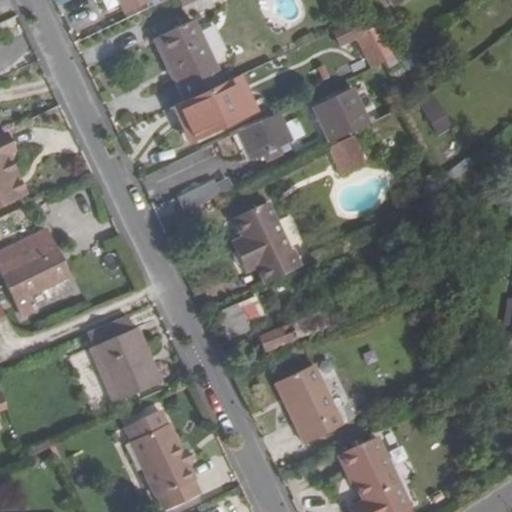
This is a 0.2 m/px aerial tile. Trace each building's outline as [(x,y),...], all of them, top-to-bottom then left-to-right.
[(117,0),(124,13),(147,2),(149,8),(165,0),(117,0)] [(359,18),(348,24),(370,70),(382,64),(359,18)] [(154,39),(164,59),(201,42),(195,28),(191,22),(154,39)] [(368,30),(385,63),(393,58),(377,26),(368,30)] [(164,59),(185,102),(222,84),(215,71),(201,42),(164,59)] [(400,66),(410,80),(415,76),(405,62),(400,66)] [(222,84),(185,102),(175,107),(191,143),(247,117),(247,115),(230,81),(222,84)] [(314,108),(329,142),(368,125),(352,91),(314,108)] [(436,135),(451,127),(434,96),(419,104),(436,135)] [(249,161),(262,155),(277,148),(289,142),(276,114),(236,132),(249,161)] [(3,132),(0,133),(0,203),(23,192),(7,157),(14,153),(3,132)] [(328,149),(341,177),(368,165),(356,137),(328,149)] [(277,148),(262,155),(265,161),(280,155),(277,148)] [(176,199),(183,213),(219,196),(213,182),(176,199)] [(452,196),(446,185),(432,192),(439,203),(452,196)] [(255,269),(264,287),(300,269),(292,253),(290,254),(267,205),(233,222),(241,240),(246,249),(234,254),(244,274),(255,269)] [(15,212),(0,218),(0,237),(22,228),(15,212)] [(67,278),(53,249),(45,231),(0,252),(0,274),(14,304),(21,318),(31,313),(24,299),(67,278)] [(234,254),(246,249),(241,240),(230,245),(234,254)] [(216,313),(228,339),(247,330),(235,304),(216,313)] [(257,339),(262,353),(323,328),(317,315),(257,339)] [(89,350),(112,404),(157,385),(160,384),(136,330),(130,316),(83,336),(89,350)] [(274,384),(303,444),(340,426),(311,366),(274,384)] [(128,429),(134,443),(168,427),(161,414),(128,429)] [(131,444),(157,501),(160,499),(193,484),(195,483),(170,426),(168,427),(134,443),(131,444)] [(399,482),(376,436),(336,455),(344,471),(348,469),(363,500),(353,505),(356,511),(400,511),(411,507),(399,482)] [(348,469),(344,471),(350,483),(354,482),(348,469)] [(193,484),(160,499),(165,511),(167,511),(199,497),(193,484)]
